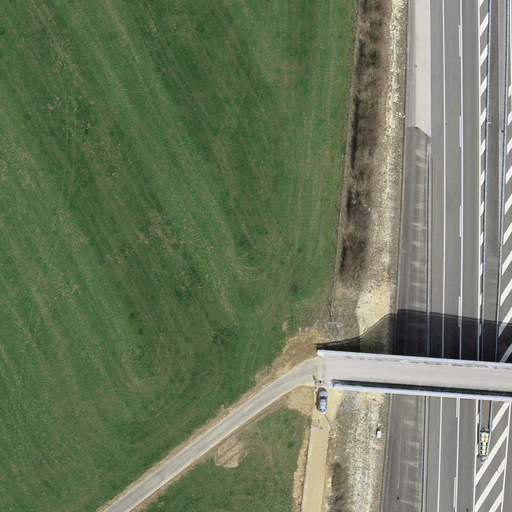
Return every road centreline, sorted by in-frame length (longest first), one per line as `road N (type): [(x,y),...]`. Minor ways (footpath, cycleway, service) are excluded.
road 1 (trunk): [(458,0),(455,511)]
road 2 (track): [(321,370),(279,376),(104,511)]
road 3 (track): [(321,370),(511,385)]
